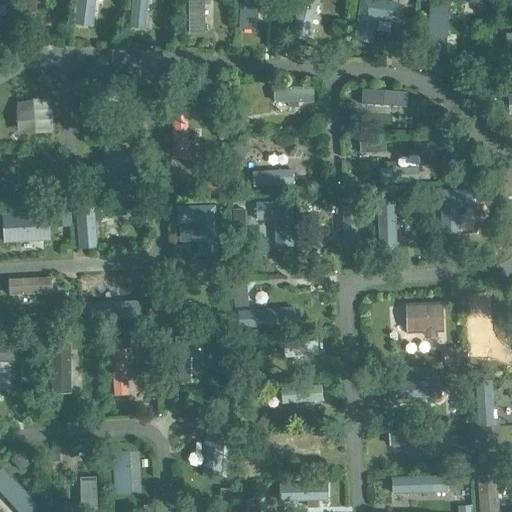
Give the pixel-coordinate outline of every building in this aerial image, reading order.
[(189,0),(189,34),(205,34),(205,6),(211,6),(210,0),(189,0)] [(371,0),(360,0),(355,42),(373,45),(377,19),(397,22),(399,4),(371,0)] [(299,104),(313,104),(313,89),(275,90),(275,104),(289,104),(289,109),(299,109),(299,104)] [(43,128),(43,107),(10,106),(10,128),(43,128)] [(90,108),(81,114),(87,124),(96,119),(90,108)] [(276,122),(297,121),(297,110),(276,110),(276,122)] [(189,129),(189,115),(174,115),(173,160),(189,160),(189,142),(195,142),(195,129),(189,129)] [(251,149),(240,141),(232,151),(244,160),(251,149)] [(130,159),(137,158),(135,143),(88,146),(89,161),(117,159),(118,171),(130,170),(130,159)] [(374,154),(373,143),(360,144),(361,154),(374,154)] [(380,173),(380,186),(418,185),(418,172),(396,172),(396,164),(385,165),(386,172),(380,173)] [(441,192),(442,235),(460,234),(460,210),(476,210),(475,191),(441,192)] [(479,191),(480,202),(491,202),(491,191),(479,191)] [(293,204),(257,206),(258,222),(277,221),(278,251),(295,250),(293,204)] [(216,207),(177,208),(177,226),(198,225),(199,258),(217,258),(216,207)] [(94,208),(77,209),(80,249),(98,248),(96,223),(102,222),(101,213),(95,214),(94,208)] [(246,218),(246,210),(233,211),(233,219),(246,218)] [(49,214),(4,216),(6,244),(50,241),(49,214)] [(173,302),(173,318),(191,319),(192,303),(173,302)] [(407,332),(437,332),(443,333),(443,305),(407,305),(407,332)] [(177,339),(177,381),(191,381),(191,353),(197,353),(197,342),(191,342),(191,339),(177,339)] [(0,345),(0,362),(15,363),(16,346),(0,345)] [(126,351),(112,352),(115,398),(130,397),(127,363),(133,363),(132,355),(127,356),(126,351)] [(459,351),(447,352),(448,363),(459,363),(459,351)] [(456,384),(446,384),(446,394),(456,393),(456,384)] [(487,452),(478,453),(479,465),(488,464),(487,452)] [(81,507),(65,507),(64,511),(97,511),(96,478),(80,479),(81,507)] [(319,501),(328,501),(327,485),(281,486),(281,502),(308,502),(308,509),(319,509),(319,501)]
